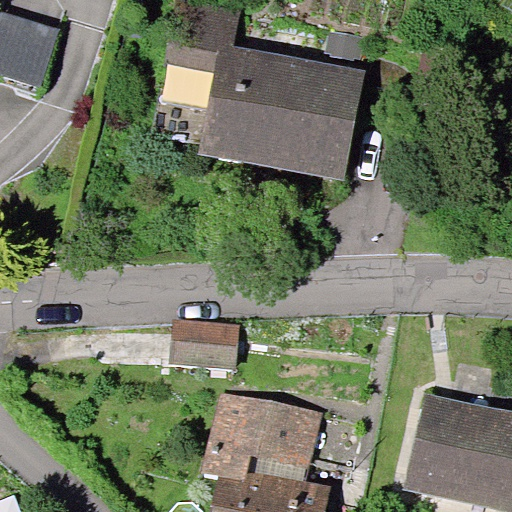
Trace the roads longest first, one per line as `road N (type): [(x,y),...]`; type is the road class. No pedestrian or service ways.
road 1 (residential): [(0,305),(404,284),(511,286)]
road 2 (residential): [(0,425),(96,511)]
